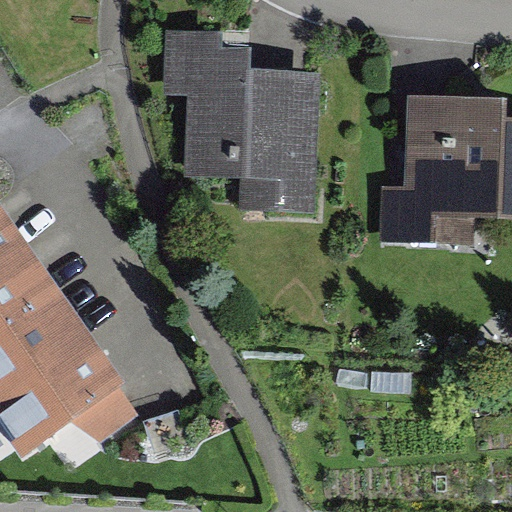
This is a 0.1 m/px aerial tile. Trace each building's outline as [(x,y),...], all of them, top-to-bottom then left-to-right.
[(245,37),(179,36),(178,102),(202,103),(201,188),(247,189),(247,222),(330,223),(332,76),(279,75),(280,50),(245,50),(245,37)] [(511,107),(411,101),(403,242),(498,248),(499,227),(511,228),(511,107)] [(0,300),(65,258),(34,212),(0,234),(0,300)] [(65,258),(0,300),(0,364),(95,304),(65,258)] [(126,352),(95,304),(0,364),(0,409),(11,426),(126,352)] [(126,352),(11,426),(43,475),(158,401),(126,352)]
